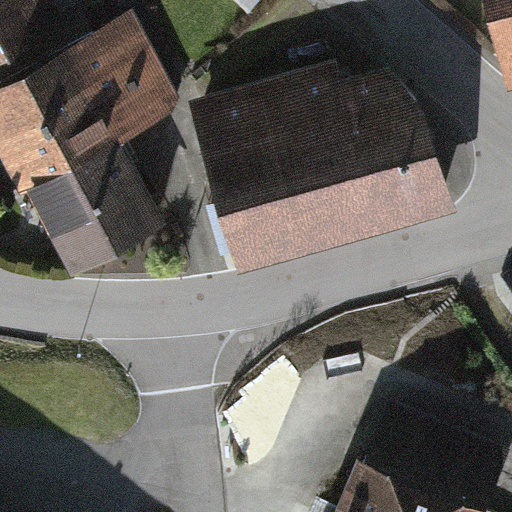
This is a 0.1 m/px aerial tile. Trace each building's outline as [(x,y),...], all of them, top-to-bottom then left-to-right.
[(0,0),(0,55),(65,20),(63,10),(57,0),(0,0)] [(57,0),(63,10),(80,0),(57,0)] [(258,0),(239,0),(250,9),(258,0)] [(511,78),(511,0),(490,0),(511,78)] [(183,102),(133,7),(0,75),(0,146),(22,188),(29,185),(72,266),(167,216),(124,133),(183,102)] [(337,55),(193,96),(242,264),(459,202),(428,96),(392,57),(342,72),(337,55)] [(0,457),(19,462),(38,383),(0,373),(0,457)] [(511,446),(511,443),(392,395),(370,450),(491,499),(511,446)] [(491,499),(370,450),(359,446),(331,511),(494,511),(498,502),(491,499)]
